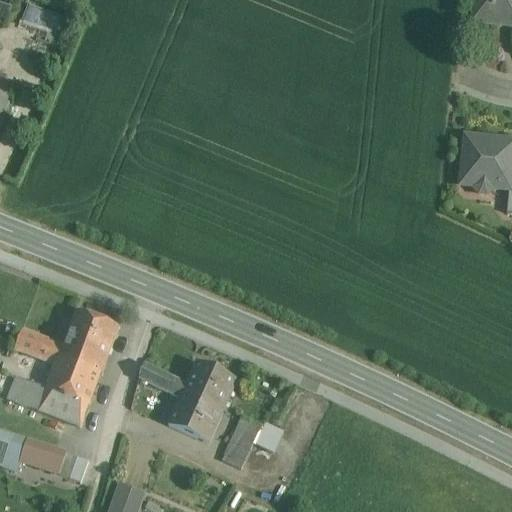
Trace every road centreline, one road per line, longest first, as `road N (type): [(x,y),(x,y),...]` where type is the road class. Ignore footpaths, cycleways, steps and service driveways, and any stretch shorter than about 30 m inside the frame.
road 1 (secondary): [(511,453),(162,293)]
road 2 (residential): [(162,293),(90,511)]
road 3 (secondary): [(162,293),(0,229)]
